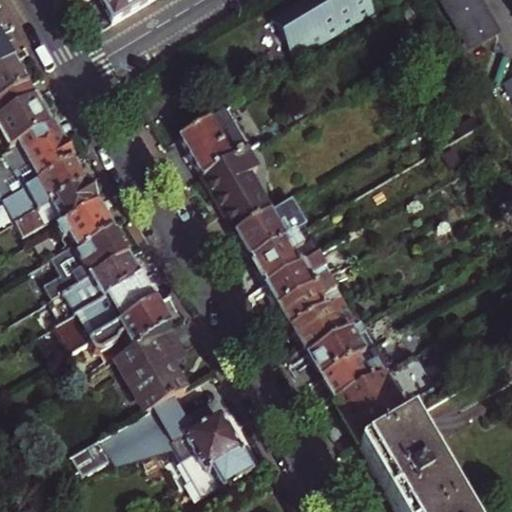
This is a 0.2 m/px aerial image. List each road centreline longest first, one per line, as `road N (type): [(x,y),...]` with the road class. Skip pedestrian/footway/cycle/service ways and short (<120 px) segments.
road 1 (residential): [(77,76),(335,511)]
road 2 (residential): [(77,76),(205,0)]
